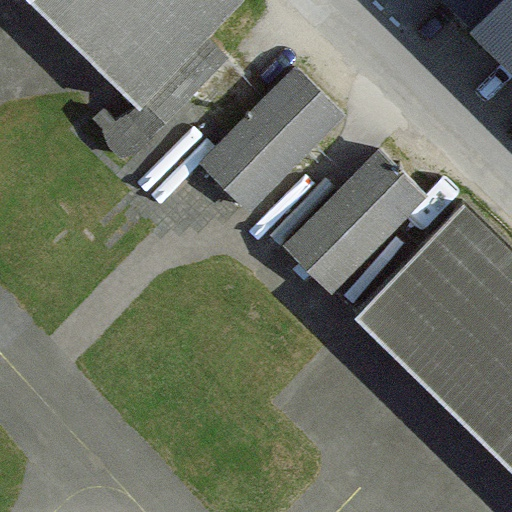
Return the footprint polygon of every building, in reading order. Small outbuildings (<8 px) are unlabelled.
[(17,0),(84,69),(124,104),(229,0),(17,0)] [(511,0),(451,0),(511,59),(511,0)] [(193,165),(244,214),(345,110),(293,60),(193,165)] [(274,253),(326,302),(426,197),(375,148),(274,253)] [(344,309),(511,474),(511,253),(455,197),(344,309)]
